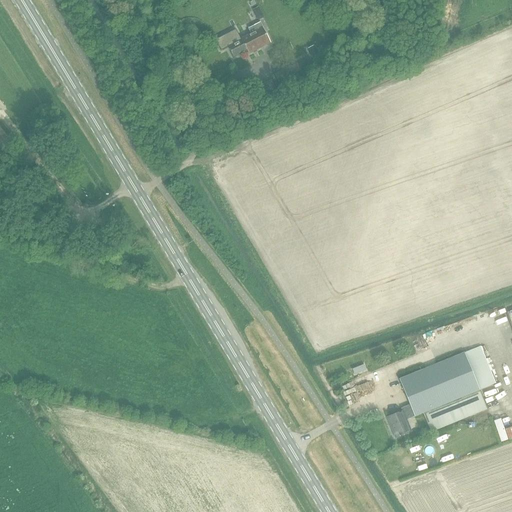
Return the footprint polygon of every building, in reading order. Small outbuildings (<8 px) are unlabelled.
[(226,46),(232,56),(245,49),(247,53),(269,41),(261,26),(239,38),(239,39),(238,40),(233,29),(213,39),(219,50),(226,46)] [(313,45),(308,48),(313,59),(319,56),(313,45)] [(294,73),(293,72),(300,69),(296,62),(290,65),(289,65),(274,73),(278,81),(294,73)] [(387,417),(396,437),(410,431),(406,420),(423,413),(430,432),(487,409),(479,390),(494,384),(479,346),(399,379),(409,404),(400,408),(402,411),(387,417)] [(363,364),(352,369),(354,375),(366,370),(363,364)]
